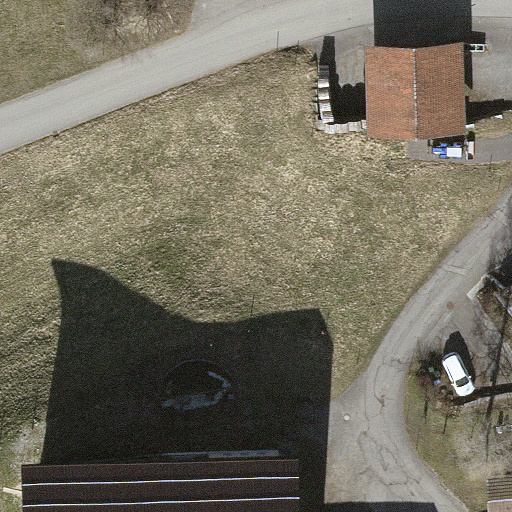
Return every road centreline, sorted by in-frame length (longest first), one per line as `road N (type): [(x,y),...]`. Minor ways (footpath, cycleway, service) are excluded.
road 1 (unclassified): [(0,136),(264,34),(378,11),(511,15)]
road 2 (residential): [(448,511),(391,451),(404,354),(511,208)]
